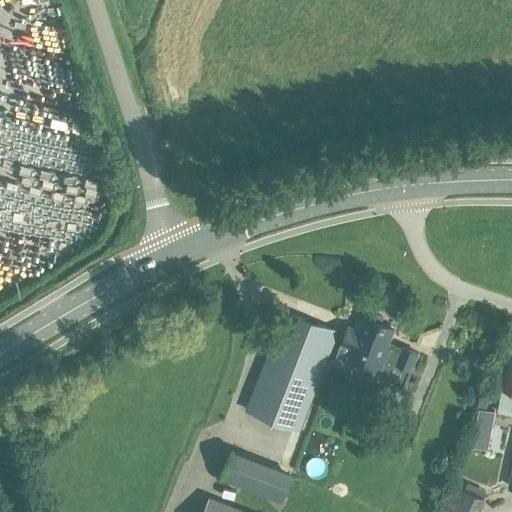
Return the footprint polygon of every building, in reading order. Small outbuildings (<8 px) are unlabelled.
[(298,430),(337,331),(285,311),(246,410),(298,430)] [(397,325),(364,312),(362,317),(358,315),(354,326),(348,324),(333,363),(348,368),(350,364),(359,368),(358,371),(380,380),(380,379),(389,382),(389,384),(402,389),(404,386),(406,386),(420,351),(402,344),(400,349),(389,344),(397,325)] [(511,487),(511,356),(506,355),(501,387),(502,387),(498,410),(511,412),(511,466),(508,487),(511,487)] [(56,417),(65,411),(60,403),(51,408),(56,417)] [(481,408),(477,426),(491,428),(494,411),(481,408)] [(281,502),(292,474),(231,450),(221,478),(281,502)] [(480,511),(486,497),(455,484),(442,511),(480,511)] [(244,511),(209,498),(202,511),(244,511)]
